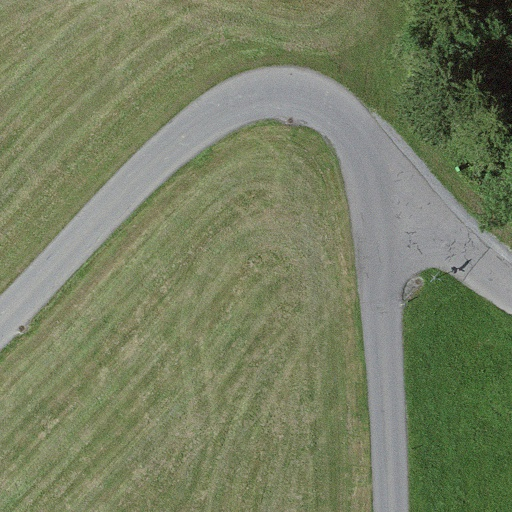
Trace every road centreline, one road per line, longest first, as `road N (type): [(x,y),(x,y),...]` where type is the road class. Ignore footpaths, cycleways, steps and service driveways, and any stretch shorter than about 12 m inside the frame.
road 1 (unclassified): [(0,334),(158,165),(210,123),(265,97),(308,102),(355,133),(382,223)]
road 2 (unclassified): [(382,223),(393,511)]
road 3 (unclassified): [(382,223),(439,239),(511,291)]
